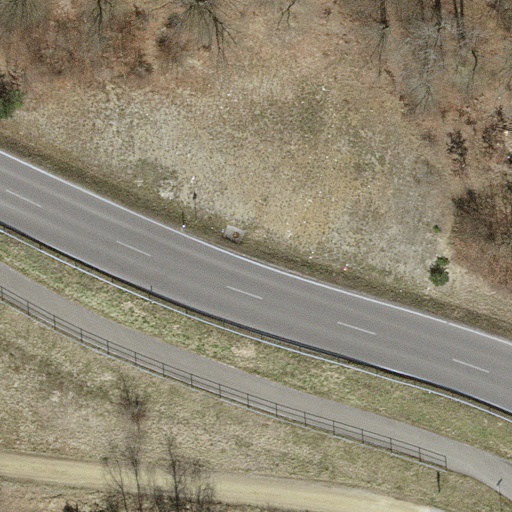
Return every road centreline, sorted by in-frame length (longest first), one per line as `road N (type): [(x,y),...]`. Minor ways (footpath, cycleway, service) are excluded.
road 1 (secondary): [(0,190),(230,295),(511,382)]
road 2 (track): [(351,511),(0,475)]
